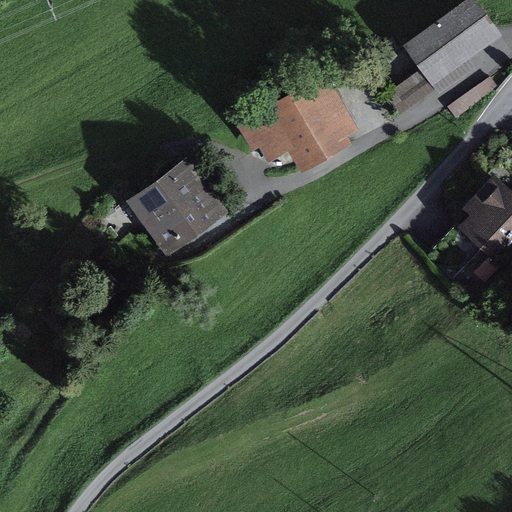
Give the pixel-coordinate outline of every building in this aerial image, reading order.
[(475,0),(467,0),(403,47),(420,70),(432,87),(433,86),(470,60),(502,37),(475,0)] [(437,91),(439,94),(476,68),(470,60),(433,86),(437,91)] [(432,87),(420,70),(380,97),(395,120),(437,91),(433,86),(432,87)] [(329,75),(239,126),(253,151),(260,147),(269,163),(289,151),(302,174),(353,146),(349,138),(361,131),(329,75)] [(490,76),(448,107),(456,118),(498,87),(490,76)] [(187,158),(126,203),(167,258),(228,213),(187,158)] [(511,240),(511,190),(495,175),(462,209),(467,214),(469,216),(458,227),(481,249),(493,260),(511,240)] [(488,258),(474,273),(485,283),(499,268),(488,258)]
